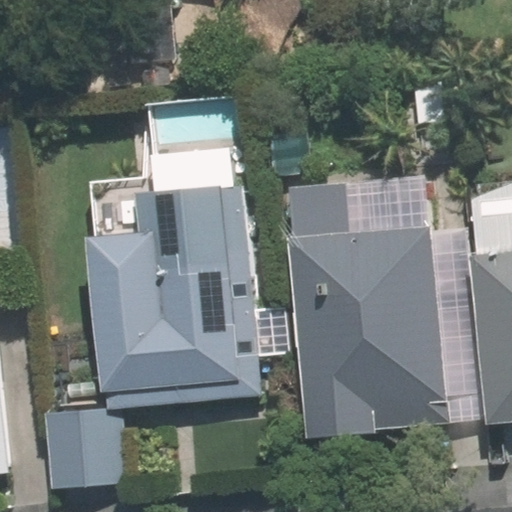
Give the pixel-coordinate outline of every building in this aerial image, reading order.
[(451,170),(317,176),(329,436),(483,429),(474,226),(454,227),(451,170)] [(511,176),(497,178),(509,414),(511,414),(511,176)] [(276,391),(264,178),(164,184),(167,230),(114,233),(124,400),(276,391)] [(0,482),(30,481),(20,283),(0,283),(0,482)] [(137,407),(62,410),(65,487),(140,484),(137,407)]
